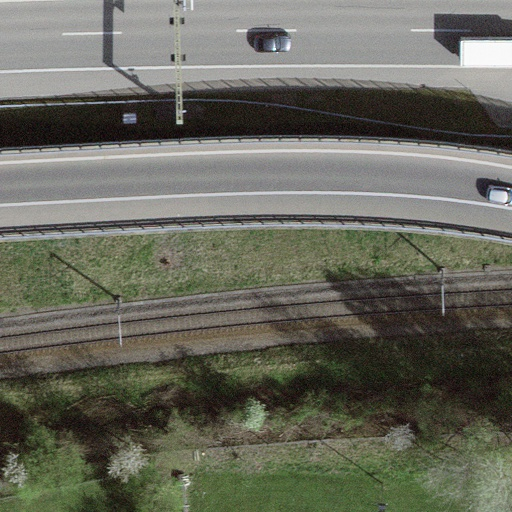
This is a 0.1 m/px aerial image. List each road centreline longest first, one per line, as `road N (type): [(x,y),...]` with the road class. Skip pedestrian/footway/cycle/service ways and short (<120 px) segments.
road 1 (motorway): [(0,186),(285,171),(511,189)]
road 2 (motorway): [(0,35),(511,32)]
